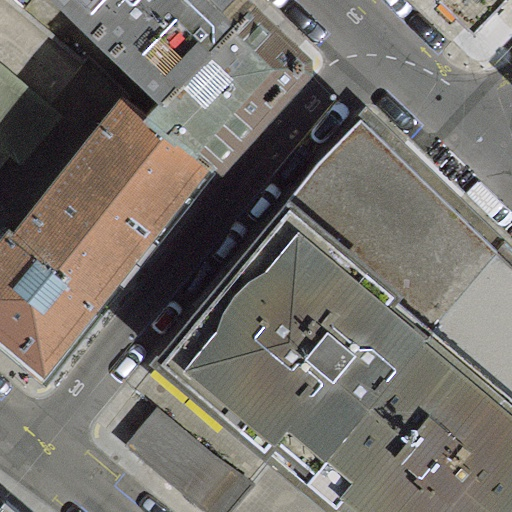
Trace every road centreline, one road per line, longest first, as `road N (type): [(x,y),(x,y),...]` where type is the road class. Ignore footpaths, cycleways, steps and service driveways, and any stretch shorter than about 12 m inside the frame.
road 1 (residential): [(38,445),(376,36)]
road 2 (residential): [(376,36),(491,140)]
